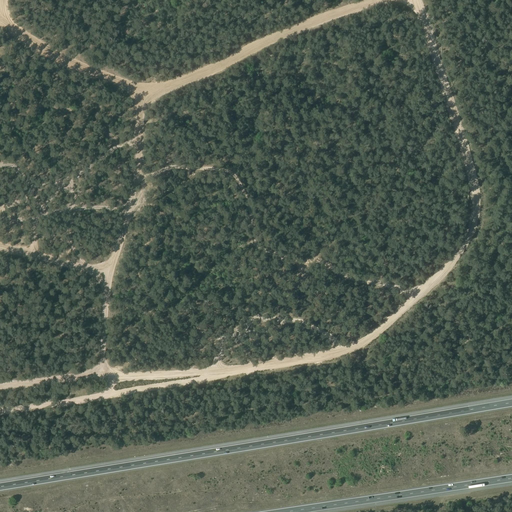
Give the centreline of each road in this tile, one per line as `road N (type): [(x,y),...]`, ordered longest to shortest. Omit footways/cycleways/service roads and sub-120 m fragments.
road 1 (motorway): [(511,402),(0,486)]
road 2 (motorway): [(287,511),(511,478)]
